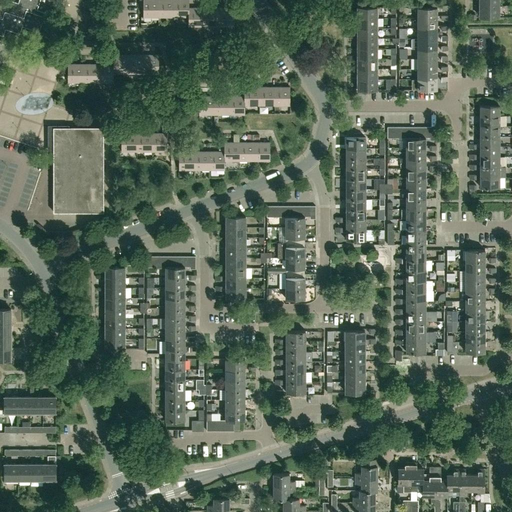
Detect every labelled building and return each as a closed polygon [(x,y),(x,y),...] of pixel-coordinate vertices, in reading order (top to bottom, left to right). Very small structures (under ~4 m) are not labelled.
[(18,0),(18,2),(10,0),(0,0),(0,34),(2,35),(5,28),(19,33),(22,25),(39,31),(45,12),(53,15),(57,0),(18,0)] [(142,0),(143,17),(158,17),(158,0),(142,0)] [(158,0),(158,17),(173,17),(173,0),(158,0)] [(173,0),(173,17),(188,17),(188,0),(173,0)] [(203,26),(203,8),(189,8),(188,0),(188,17),(188,26),(203,26)] [(499,6),(479,6),(479,17),(499,17),(499,6)] [(218,8),(218,26),(234,26),(234,7),(218,8)] [(357,17),(377,17),(377,7),(357,7),(357,17)] [(417,18),(437,18),(437,7),(417,7),(417,18)] [(203,26),(218,26),(218,8),(203,8),(203,26)] [(357,28),(377,28),(377,17),(357,17),(357,28)] [(417,28),(437,28),(437,18),(417,18),(417,28)] [(357,38),(377,38),(377,28),(357,28),(357,38)] [(437,38),(437,28),(417,28),(417,38),(437,38)] [(484,46),(484,36),(472,36),(472,46),(484,46)] [(357,48),(377,48),(377,38),(357,38),(357,48)] [(411,48),(417,48),(437,48),(437,38),(417,38),(411,38),(411,48)] [(357,58),(377,58),(377,48),(357,48),(357,58)] [(417,58),(437,58),(437,48),(417,48),(417,58)] [(114,73),(128,73),(128,55),(113,55),(113,64),(114,73)] [(128,73),(143,73),(143,55),(128,55),(128,73)] [(143,55),(143,73),(158,73),(158,55),(143,55)] [(357,68),(377,68),(377,58),(357,58),(357,68)] [(417,68),(437,68),(437,58),(417,58),(417,68)] [(68,82),(83,82),(83,64),(68,64),(68,82)] [(83,82),(98,82),(98,64),(83,64),(83,82)] [(114,82),(114,73),(113,64),(98,64),(98,82),(114,82)] [(357,79),(377,79),(377,68),(357,68),(357,79)] [(417,79),(437,79),(437,68),(417,68),(417,79)] [(399,86),(407,84),(405,75),(397,77),(399,86)] [(377,79),(357,79),(358,89),(377,89),(377,79)] [(437,79),(417,79),(417,89),(437,89),(437,79)] [(244,105),(259,105),(259,87),(244,87),(243,96),(244,96),(244,105)] [(259,105),(274,105),(274,87),(259,87),(259,105)] [(274,87),(274,105),(289,105),(289,87),(274,87)] [(199,114),(214,114),(214,96),(199,96),(199,114)] [(214,114),(229,114),(229,96),(214,96),(214,114)] [(244,114),(244,105),(244,96),(243,96),(229,96),(229,114),(244,114)] [(480,116),(500,116),(500,105),(480,105),(480,116)] [(480,126),(500,126),(500,116),(480,116),(480,126)] [(103,212),(103,127),(99,127),(98,122),(53,122),(53,127),(49,127),(49,152),(53,152),(53,187),(48,187),(49,202),(53,202),(53,212),(103,212)] [(500,136),(500,126),(480,126),(480,136),(500,136)] [(121,152),(136,151),(136,133),(121,133),(121,152)] [(136,151),(151,151),(151,133),(136,133),(136,151)] [(151,133),(151,151),(167,151),(166,133),(151,133)] [(500,147),(500,136),(480,136),(480,146),(500,147)] [(346,147),(365,147),(365,137),(346,137),(346,147)] [(415,137),(409,137),(406,137),(406,138),(406,148),(426,148),(426,138),(426,137),(420,137),(415,137)] [(209,169),(224,169),(224,142),(223,142),(223,151),(209,151),(209,169)] [(224,160),(239,160),(239,142),(224,142),(224,169),(225,169),(224,160)] [(239,160),(254,160),(254,142),(239,142),(239,160)] [(254,142),(254,160),(269,160),(269,142),(254,142)] [(500,147),(480,146),(480,151),(479,151),(479,152),(479,156),(480,156),(480,157),(500,157),(500,147)] [(365,158),(365,147),(346,147),(346,158),(365,158)] [(426,158),(426,148),(406,148),(406,158),(426,158)] [(178,170),(194,170),(194,151),(178,151),(178,170)] [(194,170),(209,169),(209,151),(194,151),(194,170)] [(500,167),(500,157),(480,157),(480,167),(500,167)] [(365,168),(365,158),(346,158),(346,168),(365,168)] [(379,168),(384,168),(384,158),(373,158),(373,164),(379,164),(379,168)] [(426,168),(426,158),(406,158),(406,168),(426,168)] [(392,160),(393,186),(404,186),(403,159),(392,160)] [(500,177),(505,177),(506,177),(506,167),(500,167),(480,167),(480,177),(500,177)] [(365,178),(365,168),(346,168),(346,178),(365,178)] [(426,178),(426,168),(406,168),(406,178),(426,178)] [(500,177),(480,177),(480,187),(482,187),(500,187),(499,187),(503,187),(505,185),(505,177),(500,177)] [(365,188),(365,178),(346,178),(346,188),(365,188)] [(426,188),(426,178),(406,178),(406,188),(426,188)] [(365,198),(365,188),(346,188),(346,198),(365,198)] [(426,199),(426,188),(406,188),(406,199),(426,199)] [(365,209),(365,198),(346,198),(346,209),(365,209)] [(426,209),(426,199),(406,199),(406,209),(426,209)] [(365,219),(365,209),(346,209),(346,219),(365,219)] [(426,219),(426,209),(406,209),(406,219),(426,219)] [(226,226),(245,226),(245,216),(235,216),(226,216),(226,226)] [(304,226),(304,216),(299,216),(293,216),(288,216),(285,216),(285,226),(304,226)] [(365,229),(365,219),(346,219),(346,229),(365,229)] [(426,229),(426,219),(406,219),(406,229),(426,229)] [(245,236),(245,226),(226,226),(226,236),(245,236)] [(285,242),(293,242),(293,237),(304,237),(304,226),(285,226),(285,237),(285,242)] [(365,237),(374,237),(375,227),(366,226),(365,237)] [(365,239),(365,229),(346,229),(346,239),(365,239)] [(406,250),(426,250),(426,229),(406,229),(406,250)] [(245,247),(245,236),(226,236),(226,247),(245,247)] [(285,257),(304,257),(304,246),(293,246),(293,242),(285,242),(285,257)] [(245,257),(245,247),(226,247),(226,257),(245,257)] [(406,260),(426,260),(426,250),(406,250),(406,260)] [(465,260),(484,260),(484,250),(465,250),(465,260)] [(245,267),(245,257),(226,257),(226,267),(245,267)] [(285,272),(293,272),(293,268),(304,268),(304,257),(285,257),(285,267),(285,272)] [(426,271),(426,260),(406,260),(406,271),(426,271)] [(484,270),(484,260),(465,260),(465,270),(484,270)] [(436,270),(444,270),(444,262),(436,262),(436,270)] [(105,277),(124,277),(124,267),(105,267),(105,277)] [(184,277),(184,267),(179,267),(174,267),(169,267),(164,267),(164,277),(184,277)] [(245,277),(245,267),(226,267),(226,277),(245,277)] [(465,280),(484,280),(484,270),(465,270),(465,280)] [(426,281),(426,271),(406,271),(406,278),(406,281),(426,281)] [(285,288),(304,288),(304,277),(293,277),(293,272),(285,272),(285,288)] [(105,287),(124,287),(124,277),(105,277),(105,287)] [(164,287),(184,287),(184,277),(164,277),(164,287)] [(245,288),(245,277),(226,277),(226,287),(245,288)] [(484,290),(484,280),(465,280),(465,290),(484,290)] [(406,291),(426,291),(426,281),(406,281),(406,283),(406,291)] [(105,297),(124,297),(124,287),(105,287),(105,297)] [(184,297),(184,287),(164,287),(164,297),(184,297)] [(245,298),(245,288),(226,287),(226,298),(245,298)] [(284,296),(283,287),(272,287),(273,297),(284,296)] [(304,288),(285,288),(285,298),(304,298),(304,288)] [(465,301),(484,301),(484,290),(465,290),(465,301)] [(426,301),(426,291),(406,291),(406,301),(426,301)] [(105,308),(124,308),(124,297),(105,297),(105,308)] [(165,308),(184,308),(184,297),(164,297),(165,308)] [(426,312),(426,301),(406,301),(406,312),(426,312)] [(465,311),(484,311),(484,301),(465,301),(465,311)] [(0,321),(11,321),(11,308),(0,308),(0,321)] [(105,318),(124,318),(124,308),(105,308),(105,318)] [(165,318),(184,318),(184,308),(165,308),(165,318)] [(465,321),(484,321),(484,311),(465,311),(465,321)] [(426,322),(426,312),(406,312),(406,322),(426,322)] [(105,328),(124,328),(124,318),(105,318),(105,328)] [(165,328),(184,328),(184,318),(165,318),(165,328)] [(0,333),(11,334),(11,321),(0,321),(0,333)] [(465,331),(484,331),(484,321),(465,321),(465,331)] [(406,332),(426,332),(426,322),(406,322),(406,332)] [(124,328),(105,328),(105,338),(124,338),(124,328)] [(184,328),(165,328),(165,338),(184,338),(184,336),(184,328)] [(286,341),(305,341),(305,330),(286,330),(286,341)] [(345,341),(365,341),(365,330),(345,330),(345,341)] [(485,342),(484,331),(465,331),(465,342),(485,342)] [(406,342),(426,342),(426,332),(406,332),(406,342)] [(0,346),(11,346),(11,334),(0,333),(0,346)] [(124,338),(105,338),(105,349),(124,349),(124,338)] [(184,341),(184,338),(165,338),(165,348),(184,348),(184,346),(184,341)] [(305,351),(305,341),(286,341),(286,351),(305,351)] [(365,351),(365,341),(345,341),(345,351),(365,351)] [(452,342),(447,342),(447,352),(458,352),(458,342),(452,341),(452,342)] [(426,342),(406,342),(406,352),(426,352),(426,342)] [(485,342),(465,342),(465,352),(485,352),(485,342)] [(11,346),(0,346),(0,359),(11,359),(11,346)] [(184,348),(165,348),(165,358),(175,358),(184,358),(184,351),(195,351),(195,346),(184,346),(184,348)] [(305,361),(305,351),(286,351),(286,361),(305,361)] [(365,361),(365,351),(345,351),(345,361),(365,361)] [(165,369),(184,369),(184,358),(175,358),(165,358),(165,369)] [(225,369),(245,369),(245,358),(225,358),(225,369)] [(305,372),(305,361),(286,361),(286,372),(305,372)] [(365,372),(365,361),(345,361),(345,372),(365,372)] [(184,379),(184,369),(165,369),(165,379),(184,379)] [(244,379),(245,369),(225,369),(225,379),(244,379)] [(305,382),(305,372),(286,372),(286,382),(305,382)] [(365,382),(365,372),(345,372),(345,382),(365,382)] [(184,389),(184,379),(165,379),(165,389),(184,389)] [(244,390),(244,379),(225,379),(225,390),(244,390)] [(305,392),(305,382),(286,382),(286,392),(305,392)] [(365,392),(365,382),(345,382),(345,392),(365,392)] [(184,400),(184,389),(165,389),(165,400),(184,400)] [(244,400),(244,390),(225,390),(225,400),(244,400)] [(4,412),(17,412),(17,396),(4,396),(4,412)] [(17,412),(30,412),(30,396),(17,396),(17,412)] [(30,412),(42,412),(42,396),(30,396),(30,412)] [(42,396),(42,412),(55,412),(55,396),(42,396)] [(184,410),(184,400),(165,400),(165,410),(184,410)] [(225,410),(244,410),(244,400),(225,400),(225,410)] [(184,420),(184,410),(165,410),(165,420),(184,420)] [(225,420),(228,420),(234,420),(244,420),(244,410),(225,410),(225,420)] [(43,463),(43,479),(55,479),(55,463),(56,450),(43,449),(43,455),(48,455),(48,463),(43,463)] [(361,472),(377,473),(377,459),(363,459),(363,452),(357,452),(357,453),(352,452),(352,458),(361,459),(361,472)] [(411,491),(411,490),(411,487),(410,487),(410,462),(405,462),(405,467),(398,467),(398,484),(404,484),(404,491),(411,491)] [(410,462),(410,487),(411,487),(411,490),(422,491),(422,484),(423,484),(423,479),(423,474),(423,467),(417,467),(417,462),(410,462)] [(17,479),(17,463),(4,463),(4,479),(17,479)] [(30,479),(30,463),(17,463),(17,479),(30,479)] [(43,479),(43,463),(30,463),(30,479),(43,479)] [(423,474),(423,479),(423,484),(422,484),(422,491),(422,495),(431,495),(431,498),(431,504),(435,504),(435,498),(435,467),(429,467),(429,476),(427,476),(427,474),(423,474)] [(447,479),(441,479),(441,467),(435,467),(435,498),(439,498),(439,495),(447,495),(447,490),(447,479)] [(459,495),(459,468),(453,468),(453,474),(447,474),(447,479),(447,490),(455,490),(455,493),(458,493),(459,495)] [(471,490),(471,474),(465,474),(465,468),(459,468),(459,495),(463,496),(466,493),(466,490),(471,490)] [(471,474),(471,490),(480,490),(480,493),(484,493),(484,469),(478,469),(478,474),(471,474)] [(377,473),(361,472),(355,472),(355,483),(361,483),(361,487),(377,487),(377,473)] [(273,486),(295,486),(295,480),(289,480),(289,473),(273,473),(273,486)] [(295,491),(295,486),(273,486),(273,498),(299,498),(289,498),(289,491),(295,491)] [(377,491),(377,487),(361,487),(361,490),(359,490),(359,497),(353,497),(353,503),(375,503),(375,491),(377,491)] [(207,510),(229,510),(229,498),(213,497),(213,505),(207,505),(207,510)] [(299,505),(299,498),(273,498),(283,498),(283,510),(305,510),(305,505),(299,505)] [(402,511),(410,511),(410,500),(403,500),(402,511)] [(374,511),(375,503),(353,503),(353,507),(359,507),(359,511),(374,511)]
